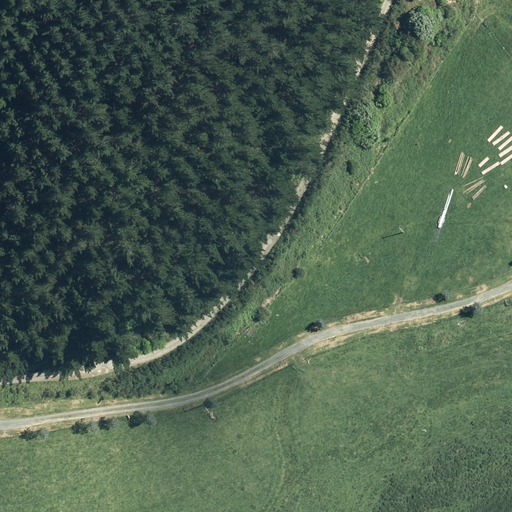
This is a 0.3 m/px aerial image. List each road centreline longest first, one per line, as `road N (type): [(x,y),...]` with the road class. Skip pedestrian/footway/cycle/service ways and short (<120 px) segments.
road 1 (unclassified): [(0,379),(134,358),(188,332),(229,293),(312,163),(385,0)]
road 2 (track): [(0,425),(152,412),(222,388),(314,338),(511,289)]
